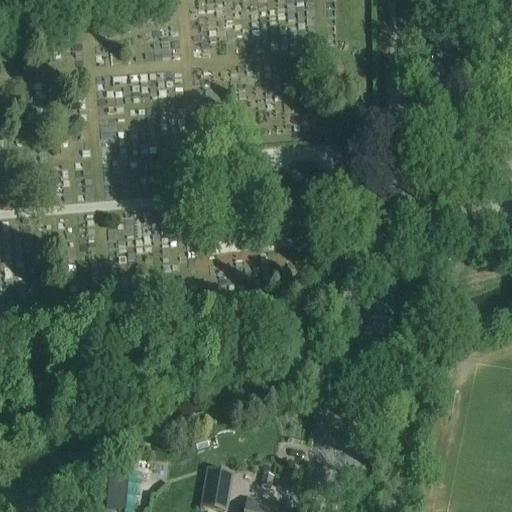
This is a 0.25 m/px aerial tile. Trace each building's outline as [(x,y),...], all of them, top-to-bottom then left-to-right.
[(215,219),(216,235),(230,234),(229,218),(215,219)] [(106,385),(118,384),(117,368),(105,368),(106,385)] [(274,467),(263,465),(258,489),(269,492),(274,467)] [(124,511),(127,472),(108,471),(105,511),(113,511),(124,511)] [(208,511),(224,511),(231,475),(207,471),(200,511),(208,511)] [(246,501),(244,511),(282,511),(283,507),(267,504),(267,508),(259,506),(260,503),(246,501)]
